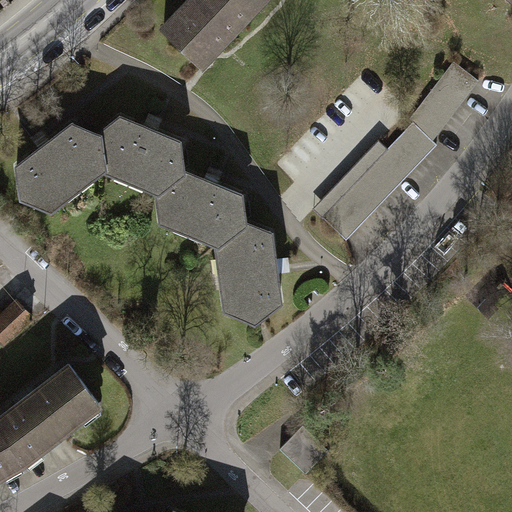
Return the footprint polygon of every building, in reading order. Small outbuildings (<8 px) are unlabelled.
[(190,0),(165,26),(213,72),(283,0),(190,0)] [(347,234),(473,90),(450,70),(411,114),(418,120),(392,148),(381,138),(318,209),(347,234)] [(166,197),(195,172),(192,141),(129,116),(110,132),(115,173),(166,197)] [(115,173),(110,132),(83,123),(26,170),(27,200),(60,212),(115,173)] [(224,249),(258,224),(254,194),(195,172),(166,197),(171,225),(224,249)] [(232,312),(264,326),(292,306),(281,234),(258,224),(224,249),(232,312)] [(0,312),(0,336),(9,345),(34,319),(14,299),(0,312)] [(2,418),(0,418),(0,488),(42,466),(113,410),(69,361),(2,418)] [(283,451),(311,477),(325,462),(297,436),(283,451)]
